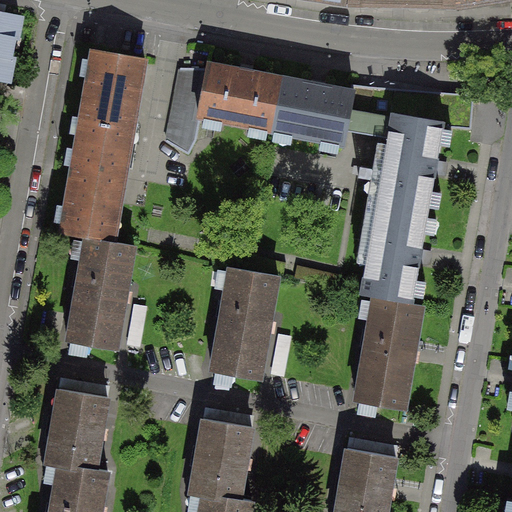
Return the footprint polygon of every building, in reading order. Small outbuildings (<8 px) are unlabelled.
[(20,18),(0,14),(0,78),(8,80),(20,18)] [(95,52),(79,142),(129,151),(145,61),(95,52)] [(283,79),(210,64),(209,70),(200,116),(273,131),(283,79)] [(182,70),(179,82),(183,85),(176,97),(180,100),(173,111),(178,113),(170,126),(175,129),(168,141),(190,154),(197,142),(200,116),(209,70),(182,70)] [(352,92),(283,79),(273,131),(347,145),(349,132),(353,110),(358,86),(353,85),(352,92)] [(446,122),(445,128),(473,130),(474,96),(373,87),(368,113),(392,117),(393,113),(446,122)] [(368,113),(353,110),(349,132),(389,139),(379,201),(431,209),(445,128),(446,122),(393,113),(392,117),(392,122),(367,117),(368,113)] [(79,142),(62,232),(90,237),(113,241),(129,151),(79,142)] [(373,168),(361,166),(359,177),(371,179),(373,168)] [(431,209),(379,201),(361,295),(376,297),(414,304),(431,209)] [(113,241),(90,237),(72,339),(118,347),(125,304),(126,305),(129,291),(128,290),(136,245),(113,241)] [(251,255),(248,267),(285,275),(287,263),(251,255)] [(343,275),(299,266),(296,278),(340,288),(343,275)] [(279,275),(233,267),(215,371),(261,379),(269,334),(270,335),(273,320),(271,320),(279,275)] [(414,304),(376,297),(358,400),(406,408),(424,306),(414,304)] [(144,341),(149,308),(138,306),(132,340),(144,341)] [(62,389),(50,461),(62,463),(97,469),(102,441),(104,442),(106,427),(104,427),(109,397),(62,389)] [(253,428),(207,420),(195,492),(206,493),(241,499),(245,472),(247,472),(249,458),(248,458),(253,428)] [(397,456),(351,448),(339,511),(387,511),(390,500),(391,501),(393,487),(392,486),(397,456)] [(62,463),(53,511),(102,511),(104,506),(102,505),(108,471),(97,469),(62,463)] [(241,499),(206,493),(203,511),(250,511),(252,501),(241,499)]
